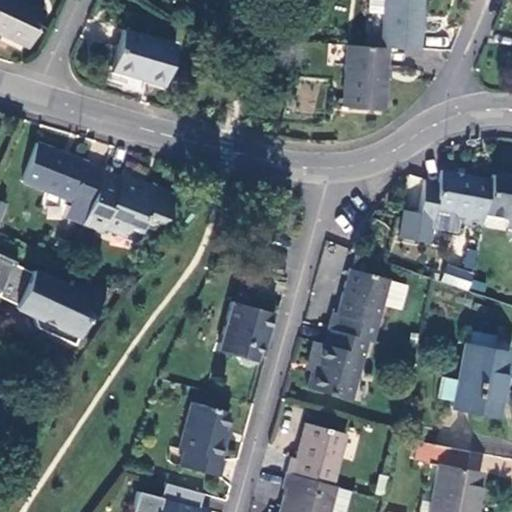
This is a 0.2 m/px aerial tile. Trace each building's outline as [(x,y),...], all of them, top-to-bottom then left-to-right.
[(45,13),(17,0),(0,0),(0,34),(28,47),(45,13)] [(381,0),(378,47),(385,48),(417,49),(419,0),(381,0)] [(174,45),(123,30),(111,70),(163,86),(174,45)] [(381,110),(385,48),(378,47),(345,45),(340,107),(381,110)] [(21,182),(88,209),(103,172),(63,156),(64,154),(37,143),(21,182)] [(458,223),(480,228),(483,215),(491,178),(441,168),(437,181),(424,179),(416,218),(430,221),(429,227),(455,233),(458,223)] [(121,179),(103,172),(88,209),(82,224),(102,233),(106,223),(138,236),(146,216),(142,214),(151,192),(139,187),(143,177),(125,170),(121,179)] [(511,177),(492,173),(491,178),(483,215),(503,220),(506,223),(505,227),(511,228),(511,177)] [(288,234),(293,216),(281,212),(276,231),(288,234)] [(338,284),(346,246),(326,242),(318,280),(338,284)] [(14,262),(0,255),(0,291),(13,264),(14,262)] [(30,272),(13,264),(0,291),(0,298),(15,305),(30,272)] [(466,289),(471,275),(445,266),(440,280),(466,289)] [(366,338),(371,340),(381,301),(399,306),(405,286),(386,282),(387,278),(348,268),(336,313),(331,312),(327,328),(366,338)] [(72,345),(85,318),(91,316),(104,287),(73,273),(67,286),(32,270),(30,272),(15,305),(14,308),(31,316),(35,328),(72,345)] [(274,311),(230,300),(218,351),(235,357),(239,364),(247,366),(255,361),(260,343),(267,339),(274,311)] [(350,401),(366,338),(327,328),(322,345),(312,343),(308,358),(314,360),(306,389),(350,401)] [(469,331),(466,345),(506,353),(508,341),(495,338),(496,336),(469,331)] [(497,417),(510,354),(506,353),(466,345),(463,344),(456,380),(452,400),(451,408),(497,417)] [(434,397),(452,400),(456,380),(438,377),(434,397)] [(227,414),(190,404),(178,450),(183,452),(180,467),(218,477),(222,461),(219,460),(223,443),(220,442),(227,414)] [(290,458),(287,473),(331,485),(345,435),(305,424),(295,459),(290,458)] [(465,470),(468,451),(417,442),(413,460),(438,464),(430,503),(428,511),(473,511),(481,473),(465,470)] [(328,511),(336,487),(331,485),(287,473),(283,488),(285,490),(278,511),(328,511)] [(209,511),(210,511),(199,508),(175,502),(179,488),(166,484),(161,498),(137,492),(132,511),(209,511)] [(203,494),(179,488),(175,502),(199,508),(203,494)] [(332,511),(345,511),(350,492),(339,489),(332,511)] [(418,511),(428,511),(430,503),(421,501),(418,511)]
